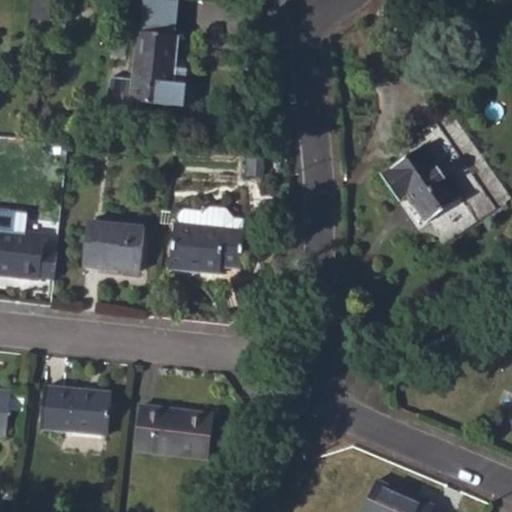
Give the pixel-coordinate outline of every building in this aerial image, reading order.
[(54,18),(55,0),(34,0),(33,17),(54,18)] [(175,67),(179,37),(176,36),(180,0),(144,0),(141,31),(138,31),(133,78),(109,75),(106,103),(130,106),(131,101),(171,106),(193,108),(195,94),(198,70),(185,68),(185,73),(174,71),(175,67)] [(425,145),(381,175),(399,200),(408,194),(427,221),(429,220),(445,243),(511,199),(451,111),(418,134),(425,145)] [(27,158),(41,160),(44,142),(29,140),(27,158)] [(246,172),(261,173),(262,154),(248,153),(246,172)] [(231,231),(232,219),(224,208),(208,207),(202,211),(186,209),(180,213),(179,225),(176,225),(172,269),(220,275),(221,267),(240,269),(244,232),(231,231)] [(231,231),(244,232),(245,220),(232,219),(231,231)] [(85,267),(140,273),(145,228),(89,222),(85,267)] [(0,275),(40,280),(45,236),(0,231),(0,275)] [(106,434),(110,393),(45,386),(41,427),(106,434)] [(0,434),(6,435),(10,391),(0,389),(0,434)] [(208,458),(213,413),(141,405),(135,449),(208,458)] [(362,511),(436,511),(432,510),(434,504),(377,479),(362,511)]
